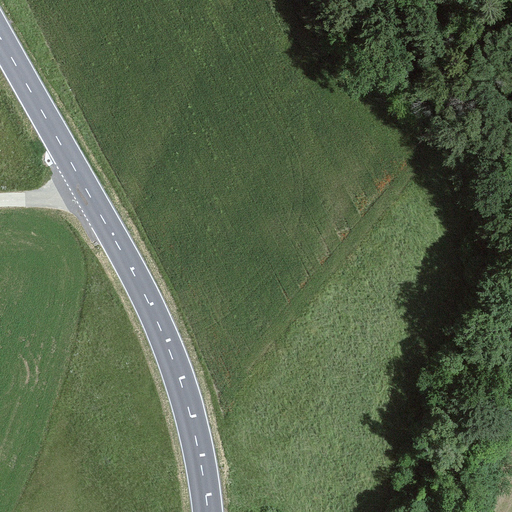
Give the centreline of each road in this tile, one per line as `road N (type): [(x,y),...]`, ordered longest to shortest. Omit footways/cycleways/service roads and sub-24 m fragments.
road 1 (secondary): [(208,511),(201,439),(181,366),(92,195)]
road 2 (secondary): [(92,195),(0,30)]
